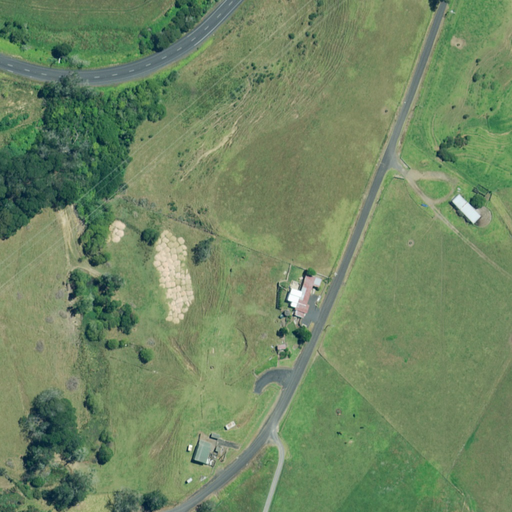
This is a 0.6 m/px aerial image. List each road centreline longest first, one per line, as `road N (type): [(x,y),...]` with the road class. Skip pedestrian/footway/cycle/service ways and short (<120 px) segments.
road 1 (unclassified): [(180,511),(253,447),(282,402),(445,0)]
road 2 (unclassified): [(0,60),(59,76),(124,72),(174,52),(234,0)]
